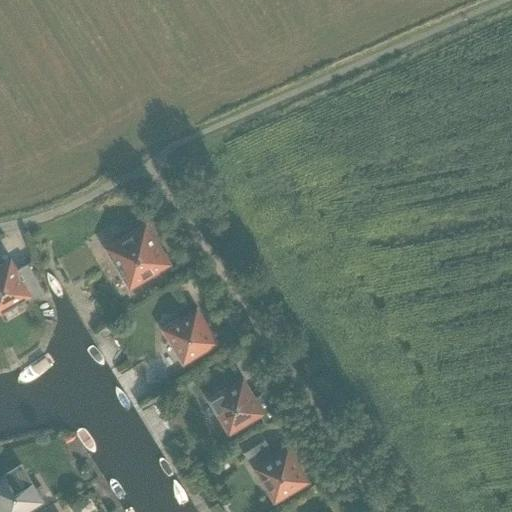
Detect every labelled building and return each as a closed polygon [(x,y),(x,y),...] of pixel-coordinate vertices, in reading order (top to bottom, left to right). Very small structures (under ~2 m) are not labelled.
[(130,286),(167,264),(145,227),(108,249),(130,286)] [(25,307),(20,299),(26,295),(30,300),(44,292),(27,264),(15,272),(10,263),(0,268),(0,317),(2,321),(25,307)] [(174,350),(176,349),(184,361),(197,353),(198,356),(209,349),(208,346),(214,343),(196,312),(183,319),(182,317),(162,329),(174,350)] [(150,390),(154,384),(146,378),(151,371),(143,365),(134,377),(150,390)] [(251,403),(241,386),(229,393),(228,391),(212,401),(221,416),(223,415),(231,427),(242,421),(243,423),(252,418),(251,415),(255,412),(260,421),(276,412),(266,395),(251,403)] [(268,447),(259,432),(238,445),(246,460),(268,447)] [(306,481),(287,450),(271,460),(280,475),(265,483),(275,500),(288,492),(290,494),(301,488),(299,485),(306,481)] [(32,490),(30,485),(15,494),(6,479),(0,483),(0,505),(4,511),(22,511),(39,502),(38,499),(44,495),(39,486),(32,490)] [(261,511),(247,488),(210,510),(211,511),(261,511)]
